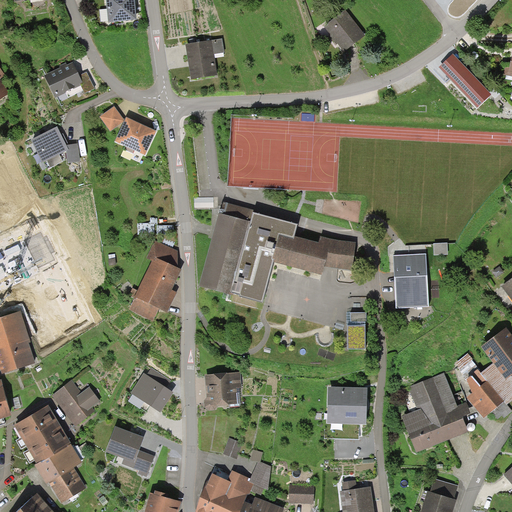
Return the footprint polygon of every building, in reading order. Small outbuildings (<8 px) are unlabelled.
[(134,0),(105,0),(108,22),(137,20),(134,0)] [(345,11),(325,26),(333,37),(344,51),(364,36),(345,11)] [(185,45),(190,82),(215,79),(212,59),(223,58),(220,40),(185,45)] [(511,52),(507,70),(503,69),(502,75),(510,77),(511,74),(511,73),(511,52)] [(452,55),(439,68),(477,108),(490,95),(452,55)] [(71,63),(41,76),(51,98),(79,86),(83,95),(93,90),(85,73),(77,76),(71,63)] [(0,69),(0,102),(12,95),(2,79),(5,77),(0,69)] [(115,107),(100,117),(110,132),(125,122),(115,107)] [(155,131),(127,119),(117,141),(145,154),(155,131)] [(57,127),(31,141),(43,163),(44,162),(48,168),(50,167),(51,168),(64,161),(60,155),(67,152),(67,164),(80,163),(79,144),(66,145),(64,141),(57,127)] [(216,209),(216,199),(197,200),(198,210),(216,209)] [(252,212),(221,204),(199,287),(232,296),(235,283),(264,291),(271,263),(319,276),(322,266),(349,272),(356,245),(320,236),(318,243),(264,229),(267,216),(252,212)] [(41,232),(0,252),(0,288),(1,290),(40,271),(38,268),(55,259),(52,254),(55,252),(47,236),(44,238),(41,232)] [(153,261),(130,311),(152,321),(158,308),(168,313),(177,292),(172,290),(181,270),(177,269),(178,251),(155,241),(147,258),(153,261)] [(450,245),(437,246),(437,258),(450,257),(450,245)] [(426,255),(394,257),(397,309),(429,307),(426,255)] [(511,278),(500,287),(511,303),(511,278)] [(22,311),(0,317),(0,367),(2,374),(35,364),(29,343),(31,342),(22,311)] [(365,325),(347,325),(347,350),(366,350),(365,325)] [(511,400),(511,378),(509,374),(511,372),(511,337),(506,329),(480,348),(492,364),(479,374),(477,370),(462,381),(471,393),(465,398),(481,419),(490,413),(498,423),(511,413),(505,405),(511,400)] [(147,375),(144,373),(134,389),(133,389),(127,399),(146,412),(149,407),(161,414),(174,393),(167,388),(171,381),(151,368),(147,375)] [(218,409),(219,408),(230,407),(230,404),(239,403),(238,392),(242,392),(241,373),(206,375),(207,398),(206,399),(205,403),(206,408),(207,409),(213,411),(218,409)] [(443,374),(409,387),(417,410),(399,417),(414,455),(466,435),(443,374)] [(72,380),(51,395),(74,427),(96,411),(94,407),(102,402),(90,386),(81,392),(72,380)] [(367,389),(328,388),(328,424),(366,425),(366,405),(367,389)] [(0,404),(0,420),(12,417),(7,402),(0,404)] [(36,464),(71,444),(49,406),(14,426),(36,464)] [(145,438),(116,426),(106,452),(124,459),(122,465),(140,471),(139,474),(148,477),(156,456),(140,450),(145,438)] [(243,444),(229,439),(223,456),(237,461),(243,444)] [(82,463),(71,444),(36,464),(33,466),(44,484),(48,481),(61,503),(86,489),(74,468),(82,463)] [(275,468),(260,463),(263,454),(254,451),(250,461),(257,463),(250,479),(249,483),(266,490),(275,468)] [(511,467),(503,476),(511,486),(511,467)] [(228,481),(212,474),(195,511),(240,511),(245,502),(253,485),(249,483),(250,479),(232,471),(228,481)] [(432,480),(429,492),(425,491),(419,511),(449,511),(456,486),(432,480)] [(356,482),(341,482),(341,511),(372,511),(371,489),(356,489),(356,482)] [(300,485),(287,485),(287,505),(311,504),(311,487),(300,487),(300,485)] [(154,495),(150,493),(144,511),(178,511),(182,503),(165,498),(166,494),(155,491),(154,495)] [(60,511),(50,511),(36,495),(15,511),(64,511),(63,510),(60,511)] [(252,505),(245,502),(240,511),(282,511),(284,509),(255,498),(252,505)]
